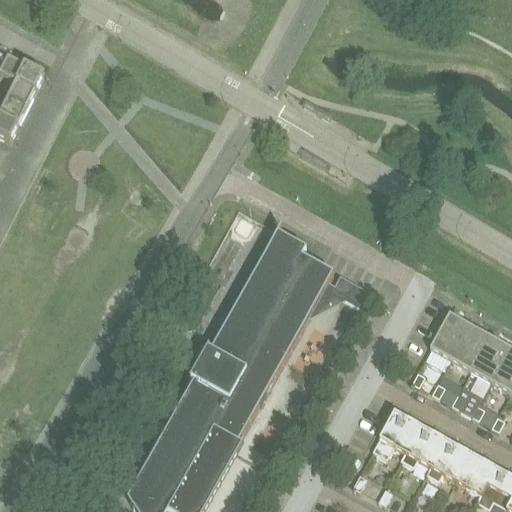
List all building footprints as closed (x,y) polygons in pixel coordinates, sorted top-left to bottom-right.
[(1,101),(27,114),(43,81),(8,63),(0,78),(0,80),(9,85),(5,93),(1,101)] [(0,142),(10,148),(27,114),(1,101),(0,102),(0,142)] [(333,121),(305,105),(301,111),(330,127),(333,121)] [(303,154),(299,160),(328,177),(332,171),(303,154)] [(304,256),(278,241),(212,358),(208,356),(191,386),(195,389),(129,506),(133,511),(207,511),(244,448),(240,447),(333,281),(302,264),(306,257),(304,256)] [(371,300),(340,282),(330,300),(354,313),(362,317),(371,300)] [(450,367),(470,332),(449,320),(430,355),(450,367)] [(470,378),(490,343),(470,332),(450,367),(470,378)] [(490,389),(510,354),(490,343),(470,378),(490,389)] [(510,400),(511,397),(511,355),(510,354),(490,389),(510,400)] [(419,394),(425,383),(417,379),(412,390),(419,394)] [(445,394),(437,390),(432,401),(439,405),(445,394)] [(477,412),(482,404),(462,393),(451,412),(471,423),(477,412)] [(484,416),(477,412),(471,423),(478,427),(484,416)] [(405,460),(420,433),(394,419),(372,459),(387,467),(394,454),(405,460)] [(504,427),(497,423),(491,434),(498,438),(504,427)] [(430,474),(445,447),(420,433),(405,460),(400,467),(414,475),(418,468),(430,474)] [(455,488),(470,461),(445,447),(430,474),(425,482),(439,489),(443,482),(455,488)] [(480,502),(495,475),(470,461),(455,488),(480,502)] [(497,511),(507,511),(511,504),(511,484),(495,475),(480,502),(476,509),(480,511),(491,511),(493,510),(497,511)] [(367,485),(360,481),(352,494),(355,496),(355,495),(360,498),(367,485)] [(392,500),(385,496),(378,508),(380,510),(381,509),(385,511),(392,500)]
